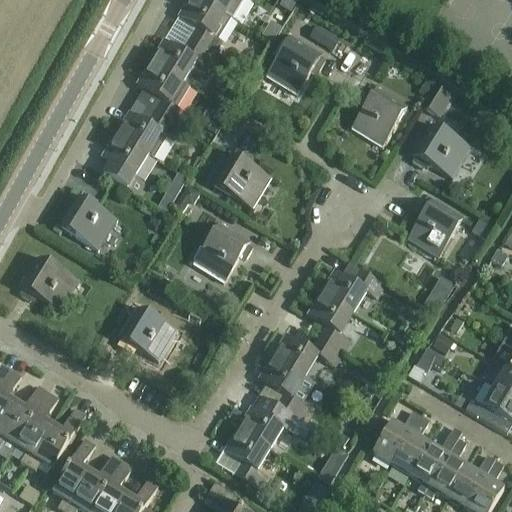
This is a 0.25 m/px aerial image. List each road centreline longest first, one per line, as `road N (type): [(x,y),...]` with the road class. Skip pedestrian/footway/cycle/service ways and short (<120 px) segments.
road 1 (residential): [(11,202),(37,218),(160,0)]
road 2 (residential): [(192,444),(317,239),(340,220)]
road 3 (unclassified): [(11,202),(124,0)]
road 4 (residential): [(192,444),(0,329)]
